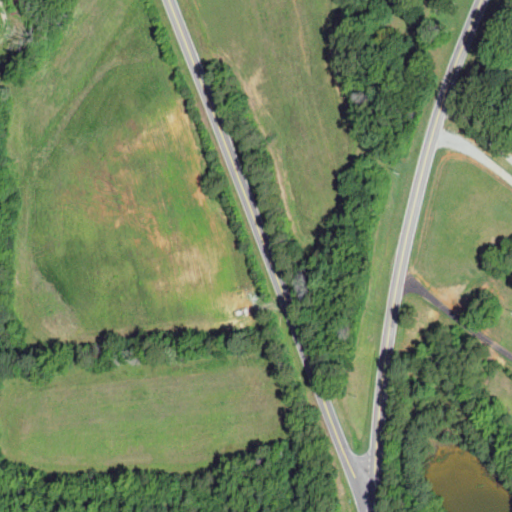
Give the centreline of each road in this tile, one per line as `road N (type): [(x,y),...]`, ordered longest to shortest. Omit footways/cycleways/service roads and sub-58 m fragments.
road 1 (tertiary): [(369,511),(170,0)]
road 2 (tertiary): [(373,511),(390,339),(416,198),(481,0)]
